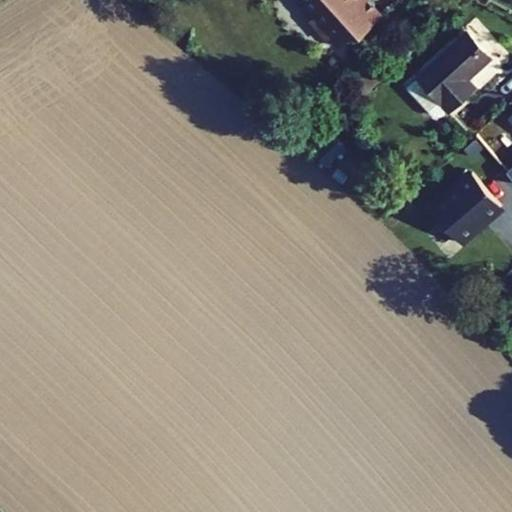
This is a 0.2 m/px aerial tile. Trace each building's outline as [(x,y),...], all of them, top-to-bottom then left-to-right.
[(313,0),(314,4),(326,15),(326,22),(338,33),(344,32),(355,42),(368,28),(372,32),(394,8),(385,0),(313,0)] [(471,31),(413,84),(446,120),(480,88),(471,78),(495,57),(471,31)] [(511,115),(501,126),(511,137),(511,115)] [(328,132),(310,150),(324,165),(343,147),(328,132)] [(423,206),(462,246),(502,207),(463,167),(423,206)] [(511,168),(493,185),(506,201),(511,195),(511,168)]
